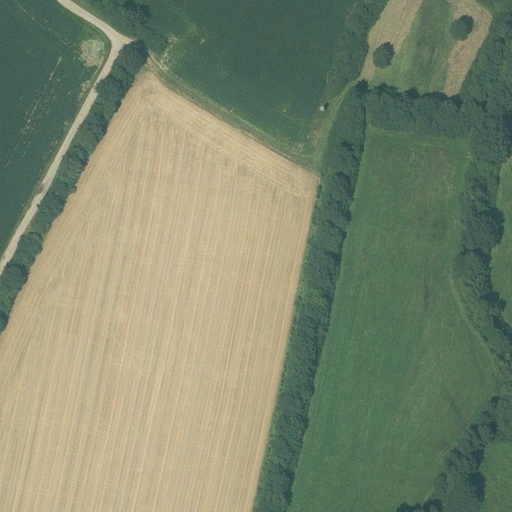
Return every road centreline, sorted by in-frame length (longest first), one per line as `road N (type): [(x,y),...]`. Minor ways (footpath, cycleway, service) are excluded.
road 1 (unclassified): [(0,279),(119,42),(63,0)]
road 2 (track): [(119,42),(139,44),(158,71),(306,160),(327,154),(345,94)]
